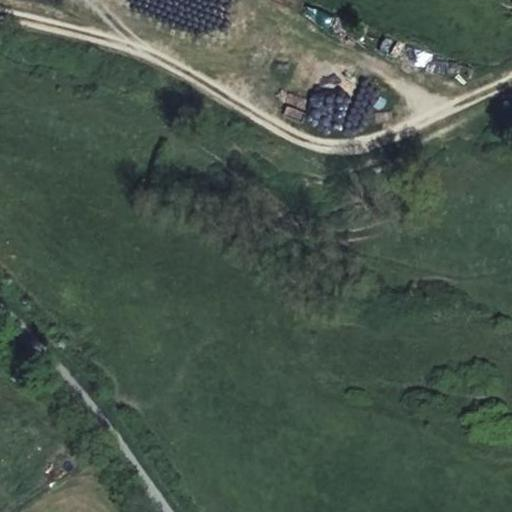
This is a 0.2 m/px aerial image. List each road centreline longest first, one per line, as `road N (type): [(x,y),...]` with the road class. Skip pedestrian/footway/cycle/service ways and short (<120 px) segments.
road 1 (track): [(511,74),(389,138),(338,150),(88,31),(0,15)]
road 2 (track): [(0,297),(55,343),(141,443),(184,511)]
